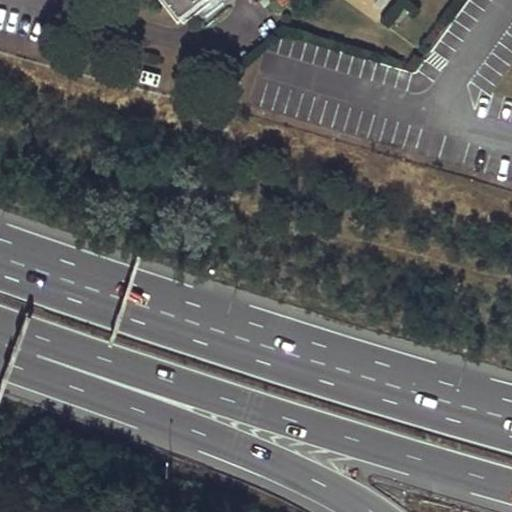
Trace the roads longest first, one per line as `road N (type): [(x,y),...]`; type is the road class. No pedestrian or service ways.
road 1 (motorway): [(511,418),(0,257)]
road 2 (motorway): [(0,330),(511,490)]
road 3 (motorway): [(0,357),(262,461),(362,511)]
